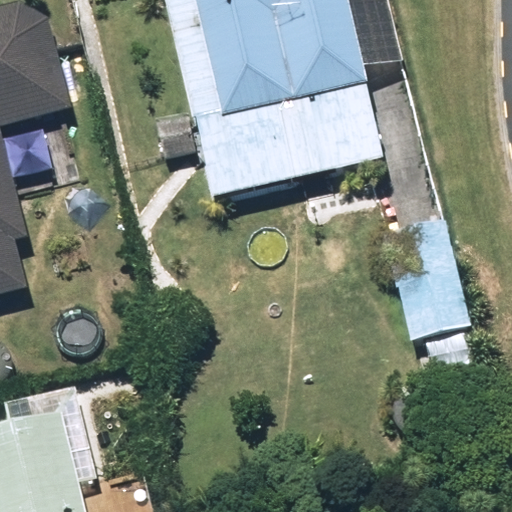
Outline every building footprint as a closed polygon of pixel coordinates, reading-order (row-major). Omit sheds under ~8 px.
[(171,0),(203,139),(208,137),(224,211),(393,174),(372,83),(409,75),(391,0),(171,0)] [(54,33),(28,18),(0,24),(0,311),(34,302),(22,253),(35,250),(7,139),(76,121),(54,33)] [(196,127),(162,136),(171,169),(205,161),(196,127)] [(394,251),(420,352),(477,338),(452,236),(394,251)] [(11,415),(16,437),(0,440),(0,511),(87,511),(84,494),(103,490),(81,399),(11,415)]
